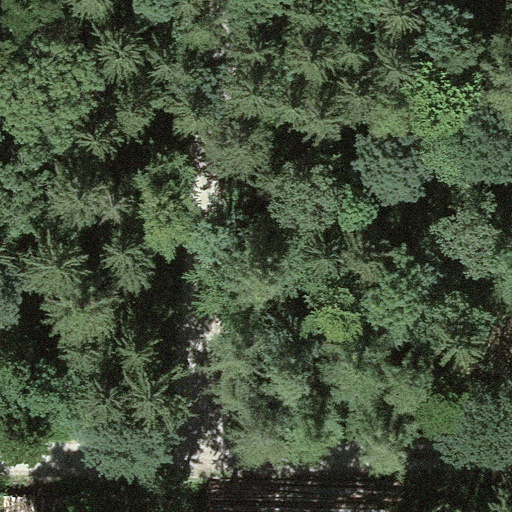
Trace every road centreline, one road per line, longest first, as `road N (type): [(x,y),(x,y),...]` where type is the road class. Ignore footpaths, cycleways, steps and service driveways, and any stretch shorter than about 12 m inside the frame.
road 1 (track): [(511,461),(0,462)]
road 2 (track): [(228,0),(209,72),(188,297),(248,460)]
